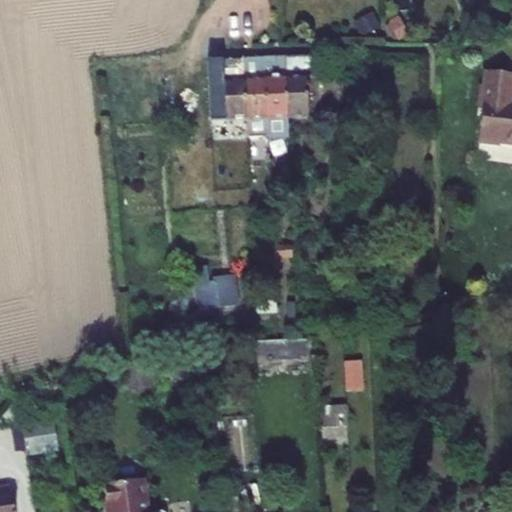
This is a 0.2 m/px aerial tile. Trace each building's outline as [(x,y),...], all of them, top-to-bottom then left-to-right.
[(402,38),(410,32),(397,16),(389,23),(402,38)] [(306,77),(322,77),(321,55),(284,56),(285,72),(286,77),(287,118),(308,117),(308,114),(306,77)] [(264,57),(265,74),(285,72),(284,56),(264,57)] [(266,119),(265,79),(265,74),(264,57),(243,58),(246,119),(266,119)] [(209,81),(210,121),(246,119),(243,58),(207,60),(208,69),(229,69),(229,75),(230,81),(224,81),(209,81)] [(511,103),(511,99),(511,74),(485,71),(483,87),(480,86),(479,101),(483,101),(481,140),(484,140),(501,142),(501,140),(511,141),(511,103)] [(266,119),(287,118),(286,77),(265,79),(266,119)] [(208,278),(207,267),(194,270),(199,306),(236,300),(234,281),(209,284),(208,278)] [(233,275),(208,278),(209,284),(234,281),(233,275)] [(236,300),(199,306),(200,310),(237,305),(236,300)] [(356,319),(369,319),(368,303),(355,304),(356,319)] [(355,304),(328,305),(329,320),(356,319),(355,304)] [(447,332),(447,319),(400,331),(400,340),(401,344),(447,332)] [(174,340),(190,337),(188,323),(172,327),(174,340)] [(212,360),(226,357),(224,345),(210,347),(212,360)] [(349,390),(366,389),(364,359),(348,360),(349,390)] [(337,383),(317,384),(318,406),(338,404),(337,383)] [(338,404),(318,406),(319,426),(348,425),(346,404),(338,404)] [(27,455),(58,451),(54,421),(23,426),(27,455)] [(349,441),(348,425),(319,426),(320,443),(349,441)] [(335,511),(331,455),(320,456),(325,511),(335,511)] [(149,511),(145,479),(103,485),(106,508),(115,506),(116,511),(149,511)] [(0,511),(13,511),(10,488),(0,489),(0,511)]
